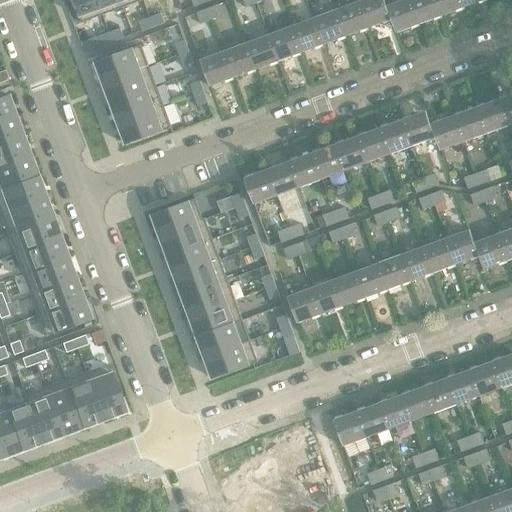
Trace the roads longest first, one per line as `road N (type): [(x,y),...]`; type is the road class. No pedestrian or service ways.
road 1 (residential): [(82,198),(511,39)]
road 2 (residential): [(262,407),(511,316)]
road 3 (residential): [(172,440),(82,198)]
road 4 (residential): [(82,198),(8,0)]
road 5 (residential): [(0,502),(172,440)]
